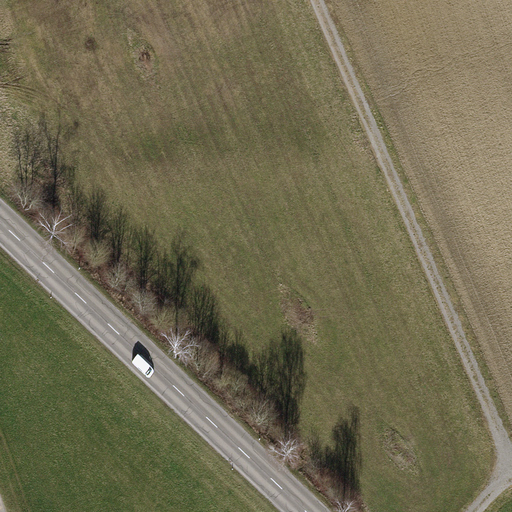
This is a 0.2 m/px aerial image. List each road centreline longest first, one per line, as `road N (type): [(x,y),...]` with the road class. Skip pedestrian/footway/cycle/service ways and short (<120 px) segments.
road 1 (track): [(511,447),(323,0)]
road 2 (tertiary): [(306,511),(0,220)]
